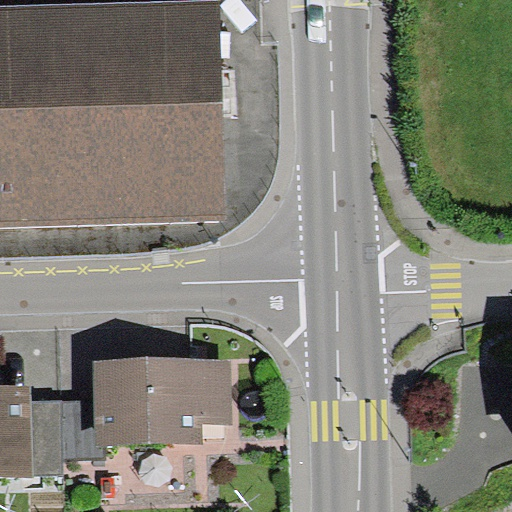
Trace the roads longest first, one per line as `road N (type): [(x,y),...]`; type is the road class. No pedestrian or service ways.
road 1 (residential): [(338,296),(0,300)]
road 2 (residential): [(329,0),(338,296)]
road 3 (residential): [(338,296),(345,511)]
road 4 (residential): [(511,291),(338,296)]
